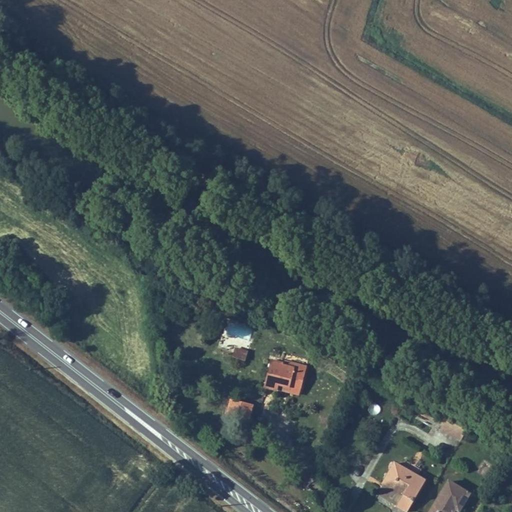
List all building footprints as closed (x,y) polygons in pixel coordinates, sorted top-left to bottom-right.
[(246,328),(244,337),(259,341),(261,331),(246,328)] [(295,349),(296,346),(282,343),(276,369),(289,373),(290,372),(312,377),(317,354),(295,349)] [(296,346),(295,349),(317,354),(319,348),(296,343),(296,346)] [(235,347),(232,357),(246,361),(249,350),(235,347)] [(247,382),(243,398),(264,403),(268,387),(247,382)] [(251,422),(255,405),(230,399),(226,416),(251,422)] [(476,414),(454,402),(447,413),(470,426),(476,414)] [(447,418),(440,430),(461,442),(468,430),(447,418)] [(408,446),(397,467),(416,477),(410,488),(414,490),(422,494),(438,463),(432,460),(438,448),(423,440),(417,451),(408,446)] [(455,470),(433,507),(440,511),(442,511),(452,511),(461,496),(466,500),(476,482),(455,470)]
